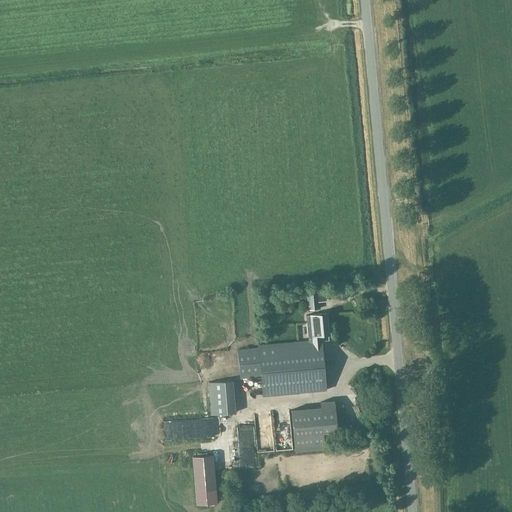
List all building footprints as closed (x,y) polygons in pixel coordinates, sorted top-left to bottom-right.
[(306,293),(307,310),(320,309),(319,292),(306,293)] [(321,335),(329,335),(327,313),(310,315),(306,315),(308,343),(258,347),(237,349),(240,379),(261,377),(263,396),(326,391),(322,342),(321,342),(321,335)] [(210,414),(235,412),(233,381),(208,383),(210,414)] [(320,407),(291,410),(295,452),(325,449),(323,432),(337,431),(334,400),(320,402),(320,407)] [(286,450),(286,423),(272,423),(272,450),(286,450)] [(217,503),(213,455),(192,457),(196,504),(217,503)]
